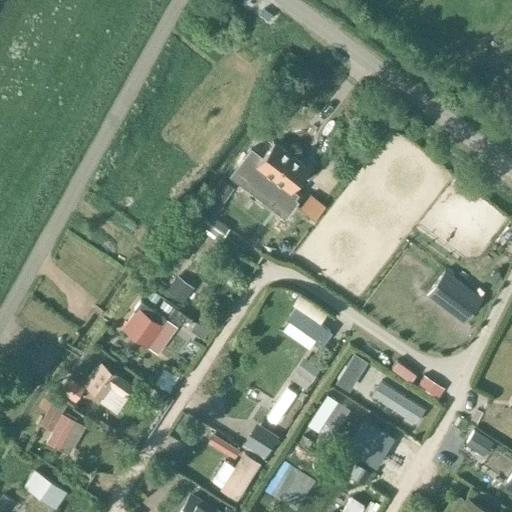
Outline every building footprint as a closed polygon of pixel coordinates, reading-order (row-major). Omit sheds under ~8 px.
[(257,162),(246,176),(270,195),(281,182),(290,189),(310,165),(276,138),(268,149),(259,142),(249,156),(257,162)] [(298,210),(307,218),(321,203),(312,195),(298,210)] [(223,204),(211,196),(194,219),(194,220),(205,228),(220,239),(229,227),(213,216),(223,204)] [(173,243),(174,244),(172,248),(186,259),(203,236),(201,234),(205,228),(194,220),(194,219),(193,218),(188,224),(187,223),(173,243)] [(464,319),(481,295),(445,269),(428,292),(464,319)] [(165,286),(185,295),(191,281),(172,272),(165,286)] [(165,317),(140,298),(133,308),(133,309),(121,326),(147,345),(163,324),(161,323),(165,317)] [(297,304),(288,316),(290,317),(283,327),(309,346),(316,336),(322,340),(331,328),(297,304)] [(132,381),(101,359),(83,383),(102,397),(110,386),(122,395),(132,381)] [(434,394),(442,383),(422,368),(414,379),(434,394)] [(162,369),(151,384),(164,393),(175,378),(162,369)] [(257,372),(249,386),(277,401),(284,386),(257,372)] [(68,400),(56,392),(38,422),(50,429),(44,440),(68,454),(85,425),(61,411),(68,400)] [(288,397),(276,408),(285,419),(298,408),(288,397)] [(351,437),(381,456),(393,437),(363,418),(351,437)] [(230,455),(237,445),(211,427),(204,436),(230,455)] [(438,446),(459,457),(466,443),(445,432),(438,446)] [(213,479),(239,494),(260,459),(242,449),(234,464),(225,459),(213,479)] [(511,469),(491,456),(480,473),(511,494),(511,469)] [(66,490),(33,468),(22,485),(55,506),(66,490)] [(218,511),(220,509),(188,490),(174,511),(218,511)] [(463,498),(454,491),(440,511),(493,511),(466,494),(463,498)] [(352,494),(340,511),(360,511),(366,503),(352,494)]
